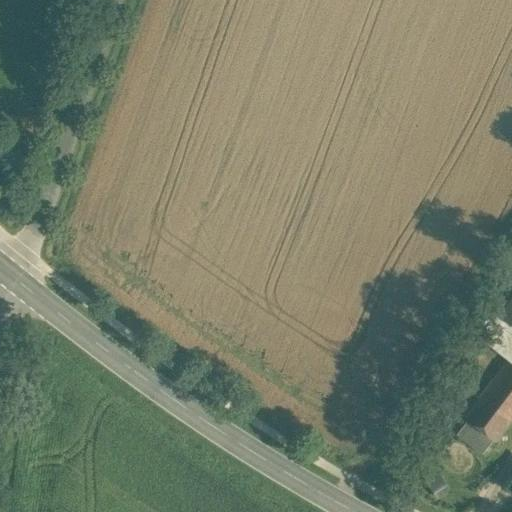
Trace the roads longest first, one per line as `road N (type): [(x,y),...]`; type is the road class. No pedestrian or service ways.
road 1 (secondary): [(356,511),(224,433),(10,274)]
road 2 (unclassified): [(10,274),(27,250),(111,0)]
